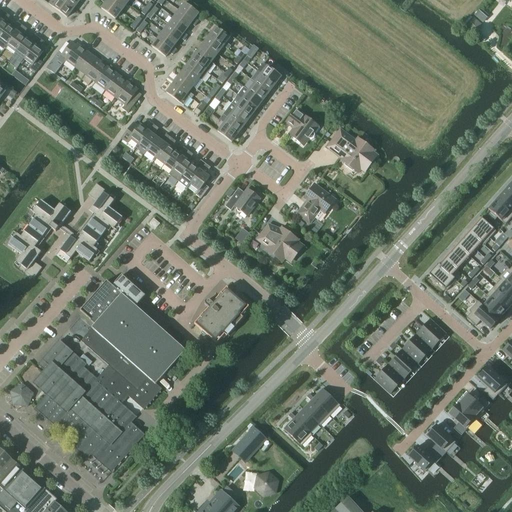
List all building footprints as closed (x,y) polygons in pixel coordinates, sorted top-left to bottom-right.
[(52,0),(49,5),(67,19),(73,10),(60,0),(52,0)] [(60,0),(73,10),(79,2),(76,0),(60,0)] [(115,20),(121,12),(104,0),(102,0),(101,2),(105,5),(101,9),(115,20)] [(104,0),(121,12),(126,5),(119,0),(104,0)] [(195,19),(199,14),(185,4),(179,11),(197,25),(199,22),(195,19)] [(195,27),(197,25),(179,11),(173,18),(187,29),(191,24),(195,27)] [(487,19),(479,11),(474,16),(483,24),(487,19)] [(0,37),(9,26),(5,24),(10,17),(5,13),(0,19),(0,37)] [(184,34),(187,29),(173,18),(168,26),(186,39),(188,36),(184,34)] [(481,27),(472,19),(464,27),(474,35),(481,27)] [(5,49),(22,26),(17,23),(12,29),(9,26),(0,37),(0,48),(3,51),(5,49)] [(15,53),(26,39),(22,37),(27,30),(22,26),(5,49),(6,50),(8,48),(15,53)] [(184,41),(186,39),(168,26),(163,33),(177,43),(180,39),(184,41)] [(231,47),(226,44),(230,39),(216,28),(210,37),(224,47),(228,51),(231,47)] [(173,48),(177,43),(163,33),(157,40),(175,53),(177,51),(173,48)] [(15,53),(12,57),(21,64),(40,39),(35,36),(30,42),(26,39),(15,53)] [(218,55),(224,47),(210,37),(204,45),(218,55)] [(40,39),(21,64),(22,65),(23,63),(25,61),(31,66),(29,70),(35,74),(43,64),(43,63),(38,60),(43,53),(39,50),(44,43),(40,39)] [(173,56),(175,53),(157,40),(152,47),(166,58),(169,53),(173,56)] [(77,45),(76,46),(71,43),(61,56),(58,61),(63,65),(66,62),(76,69),(87,53),(77,45)] [(211,63),(218,55),(204,45),(197,53),(211,63)] [(57,61),(61,56),(60,55),(58,54),(58,53),(54,59),(51,63),(54,65),(57,61)] [(86,76),(97,60),(87,53),(76,69),(86,76)] [(211,64),(211,63),(197,53),(191,61),(208,74),(214,66),(211,64)] [(96,84),(108,68),(97,60),(86,76),(96,84)] [(202,82),(208,74),(191,61),(185,69),(199,80),(202,82)] [(263,64),(257,72),(261,76),(277,87),(279,84),(279,81),(282,78),(279,76),(283,71),(277,67),(274,72),(268,67),(263,64)] [(106,91),(118,76),(108,68),(96,84),(106,91)] [(193,88),(199,80),(185,69),(179,77),(193,88)] [(257,72),(250,80),(255,84),(269,94),(271,91),(274,91),(277,87),(261,76),(257,72)] [(116,99),(128,83),(118,76),(106,91),(116,99)] [(189,93),(193,88),(179,77),(173,85),(190,99),(192,100),(194,97),(189,93)] [(137,92),(138,91),(128,83),(116,99),(125,106),(123,110),(128,114),(142,96),(137,92)] [(266,98),(269,94),(255,84),(249,92),(264,104),(267,100),(266,98)] [(184,107),(190,99),(173,85),(166,94),(184,107)] [(262,107),(264,104),(249,92),(243,88),(237,96),(257,111),(259,107),(262,107)] [(235,99),(231,104),(237,108),(252,120),(254,116),(254,114),(257,111),(237,96),(235,99)] [(252,120),(236,108),(231,104),(225,112),(230,116),(244,127),(247,124),(249,123),(252,120)] [(196,109),(193,113),(197,117),(201,112),(196,109)] [(305,117),(304,118),(296,111),(286,124),(295,130),(290,137),(303,146),(308,139),(310,140),(312,140),(314,139),(315,137),(314,135),(313,133),(317,127),(305,117)] [(225,112),(223,115),(228,119),(224,124),(240,136),(242,133),(242,130),(244,127),(230,116),(225,112)] [(133,124),(121,139),(122,140),(127,144),(131,141),(137,146),(136,148),(137,149),(154,126),(149,122),(144,129),(140,126),(139,128),(138,128),(138,127),(133,124)] [(237,139),(240,136),(224,124),(218,133),(232,143),(234,140),(237,139)] [(147,153),(158,139),(154,136),(159,129),(154,126),(137,149),(138,150),(139,147),(147,153)] [(358,141),(356,143),(341,132),(329,147),(344,158),(342,161),(345,164),(345,167),(352,172),(355,171),(358,173),(361,170),(364,173),(376,157),(373,154),(374,153),(358,141)] [(154,162),(171,139),(166,135),(161,142),(158,139),(147,153),(154,159),(153,161),(154,162)] [(164,166),(175,152),(171,149),(176,143),(171,139),(154,162),(155,163),(157,160),(164,166)] [(175,152),(164,166),(172,172),(173,173),(189,152),(184,148),(178,155),(175,152)] [(170,174),(169,176),(179,183),(181,179),(192,165),(188,162),(193,156),(189,152),(173,173),(172,172),(170,174)] [(181,179),(179,183),(187,189),(188,188),(206,165),(201,161),(196,168),(192,165),(181,179)] [(206,165),(188,188),(189,189),(191,186),(198,191),(196,196),(201,200),(209,189),(204,185),(210,178),(206,175),(211,169),(206,165)] [(103,194),(105,191),(96,185),(95,186),(88,196),(96,202),(89,211),(96,216),(76,242),(70,237),(60,251),(71,260),(76,253),(89,263),(94,256),(98,251),(94,248),(109,227),(114,230),(122,219),(109,209),(114,202),(103,194)] [(511,187),(510,185),(503,193),(511,201),(511,187)] [(317,221),(323,213),(324,214),(334,201),(315,186),(305,199),(308,202),(298,215),(310,225),(314,219),(317,221)] [(256,195),(254,195),(247,190),(242,197),(236,193),(225,207),(231,212),(234,208),(237,210),(238,212),(239,213),(241,213),(247,217),(261,200),(258,198),(258,196),(256,195)] [(511,201),(503,193),(495,201),(511,216),(511,201)] [(511,216),(495,201),(488,210),(505,225),(511,217),(511,216)] [(60,205),(54,212),(41,202),(33,213),(37,216),(21,238),(17,234),(8,246),(21,256),(16,263),(27,271),(25,273),(34,280),(42,269),(34,263),(41,253),(35,248),(50,228),(56,233),(60,227),(61,227),(71,213),(70,212),(60,205)] [(480,218),(474,226),(489,239),(496,232),(480,218)] [(153,219),(149,224),(155,229),(159,225),(153,219)] [(474,226),(468,232),(483,246),(489,239),(474,226)] [(282,230),(280,232),(268,227),(258,241),(268,248),(266,251),(282,263),(285,259),(290,263),(302,247),(297,243),(298,242),(282,230)] [(468,232),(462,239),(475,251),(481,244),(468,232)] [(462,239),(456,246),(469,258),(475,251),(462,239)] [(456,246),(450,252),(463,264),(469,258),(456,246)] [(450,252),(444,259),(457,271),(463,264),(450,252)] [(438,265),(437,265),(456,281),(452,278),(457,271),(444,259),(438,265)] [(437,265),(428,276),(446,292),(456,281),(437,265)] [(507,269),(499,278),(511,289),(511,266),(509,271),(507,269)] [(136,307),(142,300),(145,297),(136,289),(130,284),(122,276),(112,287),(122,295),(136,307)] [(500,280),(493,288),(511,304),(511,289),(499,278),(498,279),(500,280)] [(81,310),(80,312),(91,322),(92,320),(96,323),(97,324),(122,295),(112,287),(106,282),(99,290),(94,296),(81,310)] [(209,309),(195,325),(217,345),(225,336),(227,338),(244,319),(241,317),(249,308),(227,288),(213,304),(210,302),(209,301),(208,301),(207,301),(207,302),(206,302),(206,303),(205,303),(205,304),(205,305),(205,306),(206,306),(206,307),(209,309)] [(490,292),(486,296),(505,313),(511,305),(511,304),(493,288),(490,292)] [(42,373),(33,383),(38,387),(47,395),(37,408),(44,414),(50,420),(64,432),(68,427),(81,439),(75,446),(89,458),(91,456),(93,454),(99,460),(112,471),(126,456),(143,437),(129,425),(136,417),(122,405),(119,403),(126,395),(128,397),(143,411),(151,402),(159,393),(162,390),(156,385),(167,372),(185,352),(182,349),(179,346),(164,332),(169,326),(170,326),(169,324),(142,300),(136,307),(122,295),(97,324),(96,323),(95,325),(91,329),(92,329),(81,342),(88,348),(108,366),(107,368),(103,373),(96,381),(89,375),(85,371),(82,369),(85,367),(58,343),(57,343),(39,364),(45,370),(42,373)] [(477,302),(477,303),(497,321),(505,313),(486,296),(489,299),(483,307),(477,302)] [(470,313),(466,318),(476,327),(480,322),(485,326),(489,330),(497,321),(477,303),(469,312),(470,313)] [(430,321),(423,328),(437,341),(442,336),(444,338),(446,335),(430,321),(430,320),(429,320),(430,321)] [(437,341),(423,328),(416,336),(416,335),(415,335),(432,350),(434,348),(432,346),(437,341)] [(432,350),(415,335),(415,336),(416,336),(409,343),(423,356),(428,351),(430,353),(432,350)] [(511,341),(502,352),(504,353),(511,360),(511,341)] [(423,356),(409,343),(402,350),(418,365),(420,363),(418,361),(423,356)] [(418,365),(402,350),(401,350),(402,351),(395,358),(409,371),(414,366),(416,367),(418,365)] [(409,371),(395,358),(388,365),(404,380),(406,378),(404,376),(409,371)] [(404,380),(388,365),(387,365),(388,366),(381,373),(395,386),(400,381),(402,382),(404,380)] [(488,368),(478,379),(488,387),(483,392),(493,401),(498,395),(506,386),(507,385),(489,370),(488,368)] [(395,386),(381,373),(374,381),(374,380),(373,381),(374,381),(390,395),(392,393),(390,391),(395,386)] [(28,408),(34,395),(23,386),(11,393),(13,400),(21,407),(28,408)] [(313,399),(312,400),(330,417),(340,406),(322,390),(313,399)] [(311,402),(303,410),(320,427),(330,417),(312,400),(313,399),(309,395),(306,398),(311,402)] [(467,395),(458,405),(475,421),(483,412),(489,405),(482,398),(476,403),(467,395)] [(458,405),(449,415),(450,417),(458,424),(453,430),(461,437),(467,430),(475,421),(458,405)] [(291,414),(288,417),(292,421),(294,419),(311,436),(312,436),(310,434),(312,432),(317,426),(318,425),(320,427),(303,410),(295,418),(291,414)] [(292,421),(284,430),(301,447),(303,445),(311,436),(294,419),(292,421)] [(436,426),(427,437),(434,443),(436,445),(431,450),(441,459),(446,453),(454,444),(455,443),(452,441),(437,428),(436,426)] [(245,464),(267,441),(254,428),(232,452),(245,464)] [(319,444),(314,450),(317,452),(322,447),(319,444)] [(418,447),(408,457),(425,473),(434,463),(436,464),(441,459),(431,450),(427,455),(418,447)] [(0,473),(11,460),(0,450),(0,473)] [(11,460),(0,473),(0,496),(23,471),(23,470),(22,470),(21,469),(11,460)] [(23,471),(0,496),(0,509),(3,511),(4,510),(6,511),(26,511),(45,491),(45,490),(24,472),(23,471)] [(256,477),(253,489),(263,499),(276,495),(278,482),(269,473),(256,477)] [(208,504),(200,511),(234,511),(238,507),(234,503),(239,498),(227,488),(222,493),(212,505),(208,504)] [(45,491),(26,511),(69,511),(61,505),(57,501),(48,492),(47,492),(45,491)] [(361,511),(349,498),(333,511),(361,511)]
